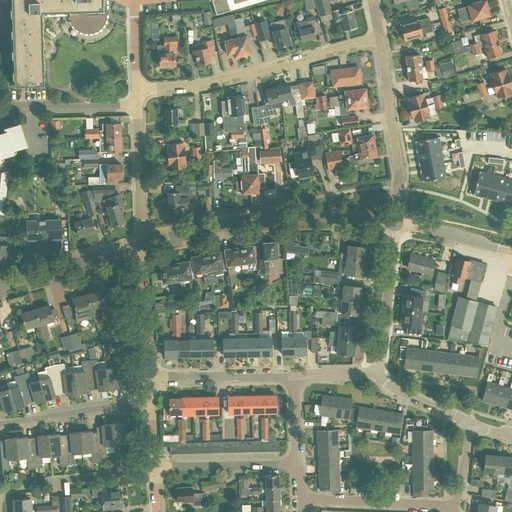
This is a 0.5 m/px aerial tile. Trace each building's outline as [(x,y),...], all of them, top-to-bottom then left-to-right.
[(7,0),(7,3),(11,3),(14,86),(27,86),(27,90),(31,90),(31,86),(44,85),(42,13),(69,12),(69,16),(69,19),(70,22),(72,25),(75,28),(77,31),(81,33),(85,34),(88,34),(92,33),(96,32),(98,31),(100,30),(102,27),(104,24),(106,21),(107,17),(107,13),(106,0),(7,0)] [(212,0),(216,15),(231,10),(231,9),(261,0),(212,0)] [(307,0),(309,10),(316,8),(314,0),(307,0)] [(315,0),(320,16),(330,13),(328,1),(332,0),(315,0)] [(393,0),(394,3),(404,1),(409,11),(419,8),(416,0),(393,0)] [(459,16),(487,8),(485,0),(483,0),(467,5),(467,6),(457,9),(459,16)] [(280,7),(282,13),(290,11),(288,5),(280,7)] [(438,9),(441,21),(449,19),(445,7),(438,9)] [(471,21),(490,16),(487,8),(459,16),(461,23),(471,20),(471,21)] [(339,15),(338,10),(332,12),(333,15),(331,16),(332,20),(334,19),(335,23),(341,22),(343,31),(356,27),(352,12),(339,15)] [(210,11),(202,13),(205,25),(213,24),(212,19),(210,11)] [(175,15),(178,24),(185,22),(182,13),(175,15)] [(231,15),(212,19),(213,24),(213,26),(227,24),(231,39),(223,41),(227,55),(233,54),(234,58),(242,56),(231,15)] [(316,23),(314,16),(306,18),(307,20),(298,22),(298,21),(296,21),(298,31),(301,41),(315,37),(312,27),(313,27),(312,24),(316,23)] [(256,35),(253,24),(244,26),(242,18),(234,20),(234,22),(235,27),(235,30),(242,56),(250,54),(246,38),(256,35)] [(276,48),(289,44),(285,29),(290,28),(287,18),(270,23),(272,32),(276,48)] [(402,33),(431,25),(429,18),(418,21),(417,20),(399,25),(402,33)] [(452,31),(449,19),(441,21),(445,34),(452,31)] [(253,24),(256,35),(257,35),(259,41),(271,38),(266,20),(253,24)] [(335,31),(332,22),(327,24),(329,33),(335,31)] [(431,25),(402,33),(404,41),(422,36),(422,34),(433,31),(431,25)] [(475,43),(470,45),(472,51),(477,49),(485,47),(498,43),(495,31),(481,35),(481,34),(473,36),(475,43)] [(178,60),(176,37),(163,38),(164,47),(165,47),(165,54),(158,54),(159,68),(175,66),(174,61),(178,60)] [(210,63),(209,57),(216,56),(212,40),(202,43),(203,49),(192,52),(194,58),(195,58),(197,66),(210,63)] [(498,43),(485,47),(488,58),(488,59),(501,55),(498,43)] [(406,69),(421,67),(419,55),(404,57),(406,69)] [(443,78),(456,75),(452,62),(440,66),(443,78)] [(408,81),(423,79),(421,67),(406,69),(408,81)] [(333,86),(344,85),(356,84),(360,83),(359,68),(331,71),(333,86)] [(506,74),(504,70),(489,74),(492,87),(510,81),(507,73),(506,74)] [(511,89),(510,81),(492,87),(495,94),(497,98),(511,94),(510,90),(511,89)] [(306,83),(308,98),(314,97),(312,82),(306,83)] [(486,89),(486,88),(484,82),(483,82),(476,84),(478,90),(478,91),(486,89)] [(329,102),(365,98),(364,89),(357,90),(356,84),(344,85),(345,94),(338,95),(338,96),(329,97),(329,102)] [(280,101),(281,107),(282,107),(281,101),(287,99),(289,106),(295,105),(297,118),(304,117),(300,96),(291,97),(288,85),(277,88),(280,101)] [(281,107),(280,101),(277,88),(265,91),(266,98),(263,98),(265,104),(258,106),(258,107),(257,107),(259,118),(276,114),(275,108),(281,107)] [(487,94),(486,89),(478,91),(478,90),(462,95),(464,103),(466,103),(468,111),(483,107),(480,96),(487,94)] [(409,110),(427,105),(424,97),(424,98),(422,94),(407,98),(409,102),(407,102),(409,110)] [(319,103),(326,103),(325,95),(318,96),(319,103)] [(442,101),(440,95),(432,97),(434,103),(442,101)] [(234,97),(237,138),(238,138),(239,148),(247,148),(247,147),(246,137),(244,137),(243,131),(245,131),(245,126),(244,126),(243,115),(244,114),(243,96),(234,97)] [(231,139),(237,138),(234,97),(226,97),(227,116),(224,116),(225,133),(231,133),(231,139)] [(349,115),(348,109),(366,107),(365,98),(329,102),(326,103),(319,103),(320,110),(327,110),(327,107),(330,107),(339,106),(340,116),(349,115)] [(436,109),(443,107),(442,101),(434,103),(436,109)] [(427,105),(409,110),(411,118),(413,118),(415,122),(429,118),(428,113),(429,113),(427,105)] [(259,118),(257,107),(251,107),(253,119),(254,126),(260,125),(259,118)] [(177,120),(177,109),(165,109),(166,124),(176,124),(176,126),(185,126),(185,120),(177,120)] [(342,127),(354,126),(359,125),(357,115),(341,117),(342,127)] [(104,138),(120,138),(120,123),(102,124),(102,130),(99,131),(99,128),(93,128),(92,118),(86,118),(86,129),(85,129),(85,139),(99,138),(104,138)] [(204,123),(205,135),(214,135),(213,122),(204,123)] [(190,136),(198,136),(205,135),(204,123),(189,124),(190,136)] [(0,160),(3,160),(2,157),(16,152),(14,146),(24,143),(18,124),(4,129),(5,132),(0,133),(0,160)] [(350,129),(337,132),(340,146),(351,144),(352,145),(352,149),(358,148),(374,145),(372,135),(356,138),(352,139),(350,129)] [(440,137),(416,142),(419,156),(443,151),(440,137)] [(120,138),(104,138),(104,146),(101,146),(101,152),(107,152),(107,153),(121,152),(120,138)] [(308,179),(307,175),(312,174),(308,157),(316,155),(313,142),(306,144),(307,152),(293,154),(296,167),(289,169),(291,178),(298,177),(299,180),(308,179)] [(167,157),(185,155),(184,147),(183,147),(183,143),(167,144),(167,149),(166,149),(167,157)] [(374,145),(358,148),(352,149),(354,155),(348,156),(350,166),(356,165),(355,160),(364,158),(365,162),(370,161),(370,157),(376,156),(374,145)] [(79,159),(92,159),(91,149),(78,150),(79,159)] [(328,170),(342,167),(340,150),(325,153),(328,170)] [(443,151),(419,156),(421,168),(445,164),(443,151)] [(280,152),(261,153),(261,164),(281,162),(280,152)] [(185,155),(167,157),(167,165),(169,165),(169,170),(185,168),(185,164),(185,155)] [(92,159),(79,159),(72,159),(73,166),(80,166),(80,162),(83,162),(83,168),(98,167),(97,158),(92,159)] [(240,181),(236,182),(236,192),(241,192),(241,194),(250,194),(248,163),(248,159),(242,159),(241,159),(241,164),(242,175),(240,175),(240,181)] [(107,166),(107,163),(100,164),(100,171),(100,185),(117,184),(116,178),(121,177),(121,165),(107,166)] [(248,163),(250,194),(259,193),(258,188),(265,188),(264,173),(258,174),(257,163),(248,163)] [(445,164),(421,168),(424,182),(448,177),(445,164)] [(232,176),(231,166),(213,167),(213,177),(232,176)] [(479,172),(473,196),(487,199),(493,175),(479,172)] [(493,175),(487,199),(500,202),(506,178),(493,175)] [(511,180),(506,178),(500,202),(511,205),(511,180)] [(197,183),(197,182),(181,182),(182,185),(175,185),(176,193),(167,193),(168,208),(179,208),(179,207),(190,207),(190,205),(191,204),(191,195),(188,194),(187,189),(197,189),(197,191),(206,191),(206,193),(213,193),(213,182),(197,183)] [(90,189),(81,192),(83,200),(84,200),(89,216),(98,214),(93,199),(93,198),(90,189)] [(110,227),(122,223),(118,207),(124,206),(120,194),(109,197),(109,198),(103,200),(108,218),(106,219),(108,227),(110,226),(110,227)] [(84,220),(82,213),(75,215),(77,222),(74,223),(78,236),(94,231),(90,218),(84,220)] [(27,240),(60,238),(60,220),(27,222),(27,240)] [(10,248),(11,238),(0,236),(0,262),(1,263),(3,262),(4,262),(6,247),(10,248)] [(339,259),(364,261),(365,247),(359,246),(359,238),(345,237),(345,246),(348,246),(348,247),(346,247),(345,253),(347,253),(347,254),(340,253),(339,259)] [(267,290),(267,279),(267,273),(269,273),(268,259),(277,258),(276,242),(262,243),(264,259),(259,259),(260,269),(258,269),(254,282),(251,289),(250,292),(267,290)] [(308,255),(309,247),(299,246),(299,244),(286,242),(285,252),(308,255)] [(239,248),(241,264),(248,263),(249,270),(256,269),(255,261),(256,261),(255,255),(253,255),(252,246),(246,247),(245,245),(240,246),(239,248)] [(241,264),(239,248),(238,248),(236,246),(232,247),(231,249),(225,250),(226,259),(225,259),(226,266),(227,266),(228,273),(235,272),(233,265),(241,264)] [(205,255),(211,283),(217,282),(216,275),(223,274),(222,268),(219,252),(217,252),(216,251),(212,252),(211,253),(205,255)] [(193,257),(192,257),(195,273),(203,272),(204,276),(205,284),(206,284),(211,283),(205,255),(199,256),(198,254),(194,255),(193,257)] [(430,274),(434,260),(411,254),(407,268),(430,274)] [(464,261),(462,259),(460,258),(458,259),(456,259),(452,275),(453,275),(451,282),(452,283),(459,284),(460,285),(461,277),(470,279),(465,298),(458,296),(450,325),(451,325),(447,338),(463,341),(487,345),(498,306),(475,301),(485,265),(470,261),(469,262),(464,261)] [(362,275),(364,261),(339,259),(338,265),(346,266),(345,273),(362,275)] [(181,263),(175,264),(177,280),(178,285),(180,293),(185,292),(184,284),(183,279),(191,278),(188,262),(187,262),(185,260),(181,261),(181,263)] [(162,266),(160,266),(161,272),(162,279),(163,283),(171,281),(171,285),(173,294),(180,293),(178,285),(177,280),(175,264),(168,265),(167,264),(163,264),(162,266)] [(319,277),(341,279),(341,273),(320,270),(319,277)] [(444,293),(446,273),(438,271),(433,290),(444,293)] [(313,276),(313,282),(340,285),(341,279),(319,277),(313,276)] [(342,299),(360,301),(361,287),(344,285),(343,287),(341,287),(341,293),(343,293),(342,299)] [(402,297),(401,305),(403,305),(403,310),(421,312),(422,299),(425,300),(426,292),(411,288),(410,295),(404,295),(404,297),(402,297)] [(96,314),(94,308),(106,304),(101,290),(87,294),(92,309),(96,322),(100,321),(97,313),(96,314)] [(96,322),(92,309),(87,294),(73,299),(77,313),(85,311),(87,317),(88,316),(90,324),(96,322)] [(199,309),(213,309),(212,299),(198,302),(199,309)] [(358,315),(360,301),(342,299),(341,313),(358,315)] [(179,300),(165,301),(166,309),(179,308),(179,300)] [(36,309),(44,337),(50,335),(46,322),(53,320),(58,318),(56,309),(51,310),(49,305),(36,309)] [(38,339),(44,337),(36,309),(21,314),(25,328),(36,325),(38,330),(36,331),(38,339)] [(400,314),(399,322),(401,322),(401,325),(407,325),(406,334),(421,335),(422,324),(419,324),(421,312),(403,310),(402,314),(400,314)] [(294,338),(293,332),(293,311),(289,311),(289,332),(289,338),(281,338),(281,354),(294,354),(294,338)] [(356,341),(357,327),(340,325),(340,327),(337,327),(336,332),(330,331),(329,339),(339,339),(356,341)] [(101,340),(114,336),(112,329),(99,333),(101,340)] [(312,352),(311,338),(311,330),(305,331),(305,338),(294,338),(294,354),(306,354),(306,352),(312,352)] [(71,334),(75,347),(76,352),(86,349),(85,343),(81,345),(77,333),(71,334)] [(259,334),(259,339),(259,355),(272,355),(271,338),(269,339),(269,333),(259,334)] [(76,352),(75,347),(71,334),(60,338),(64,351),(68,350),(69,354),(76,352)] [(235,334),(235,339),(235,356),(247,355),(247,339),(247,334),(235,334)] [(247,355),(259,355),(259,339),(259,334),(247,334),(247,339),(247,355)] [(223,356),(235,356),(235,339),(223,340),(223,356)] [(356,341),(339,339),(329,339),(328,345),(335,346),(334,351),(337,352),(337,353),(354,355),(356,341)] [(189,357),(201,356),(200,340),(188,341),(189,357)] [(201,356),(213,356),(213,340),(200,340),(201,356)] [(164,357),(177,357),(176,341),(164,341),(164,357)] [(177,357),(189,357),(188,341),(176,341),(177,357)] [(23,363),(25,362),(35,360),(31,346),(26,348),(19,350),(23,363)] [(404,368),(419,370),(421,350),(407,348),(407,350),(405,360),(404,368)] [(19,350),(12,352),(16,364),(16,365),(23,363),(19,350)] [(49,359),(60,356),(58,350),(48,353),(49,359)] [(433,372),(435,352),(421,350),(419,370),(433,372)] [(447,373),(450,354),(435,352),(433,372),(447,373)] [(461,375),(464,355),(450,354),(447,373),(461,375)] [(464,355),(461,375),(476,377),(478,357),(464,355)] [(106,368),(109,389),(119,388),(119,386),(125,385),(121,356),(113,357),(114,367),(106,368)] [(109,389),(106,368),(97,369),(96,359),(89,360),(93,390),(98,389),(98,391),(109,389)] [(87,390),(93,390),(89,360),(81,361),(82,371),(74,372),(77,394),(87,392),(87,390)] [(64,363),(54,365),(60,394),(66,393),(66,395),(77,394),(74,372),(65,373),(64,363)] [(45,370),(37,372),(39,379),(45,400),(56,397),(55,395),(60,394),(54,365),(44,367),(45,370)] [(25,373),(21,374),(29,403),(34,401),(35,403),(38,402),(45,400),(39,379),(31,382),(28,372),(25,373)] [(498,385),(490,383),(493,374),(489,373),(486,382),(487,382),(482,401),(493,404),(498,385)] [(16,386),(8,389),(14,409),(24,406),(24,404),(29,403),(21,374),(17,375),(13,376),(14,379),(16,386)] [(505,407),(510,389),(502,386),(504,378),(500,377),(498,385),(493,404),(505,407)] [(0,411),(3,411),(4,412),(14,409),(8,389),(0,390),(0,411)] [(334,417),(337,397),(323,395),(320,416),(334,417)] [(259,412),(264,412),(264,396),(252,397),(252,412),(252,418),(259,418),(259,412)] [(264,396),(264,412),(276,412),(276,396),(264,396)] [(228,413),(240,413),(240,397),(227,397),(228,413)] [(240,413),(252,412),(252,397),(240,397),(240,413)] [(349,419),(351,399),(337,397),(334,417),(349,419)] [(171,414),(182,414),(181,398),(169,399),(169,409),(163,409),(164,419),(171,419),(171,414)] [(182,414),(193,414),(193,398),(181,398),(182,414)] [(193,414),(205,413),(205,398),(193,398),(193,414)] [(205,398),(205,413),(217,413),(217,398),(205,398)] [(371,430),(374,410),(359,407),(356,427),(371,430)] [(385,432),(388,412),(374,410),(371,430),(385,432)] [(399,434),(402,414),(388,412),(385,432),(399,434)] [(113,424),(114,445),(123,445),(124,454),(131,454),(129,424),(123,425),(123,423),(113,424)] [(105,446),(114,445),(113,424),(102,425),(102,427),(96,427),(96,432),(97,432),(99,457),(106,456),(105,446)] [(317,445),(338,445),(338,430),(317,431),(317,445)] [(97,432),(96,432),(91,433),(91,431),(81,432),(83,453),(91,453),(92,462),(100,462),(99,457),(97,432)] [(412,446),(433,446),(432,431),(412,431),(412,446)] [(74,454),(83,453),(81,432),(70,433),(70,435),(65,435),(67,464),(75,464),(74,454)] [(67,464),(65,435),(59,435),(59,434),(48,435),(50,456),(59,455),(60,465),(67,464)] [(41,457),(50,456),(48,435),(37,436),(38,438),(32,438),(35,467),(35,472),(38,472),(38,467),(42,467),(41,457)] [(9,460),(18,459),(16,437),(5,438),(5,440),(0,440),(0,446),(2,470),(10,470),(9,460)] [(35,467),(32,438),(27,438),(26,437),(16,437),(18,459),(26,458),(27,468),(35,467)] [(318,460),(339,459),(338,445),(317,445),(318,460)] [(412,460),(433,460),(433,446),(412,446),(412,460)] [(497,479),(499,456),(485,455),(484,472),(491,472),(490,478),(497,479)] [(511,472),(511,468),(511,457),(499,456),(497,479),(503,480),(504,474),(511,474),(504,500),(511,501),(511,496),(511,472)] [(318,474),(339,473),(339,459),(318,460),(318,474)] [(412,474),(433,474),(433,460),(412,460),(412,474)] [(318,489),(340,488),(339,473),(318,474),(318,489)] [(413,496),(428,496),(428,488),(433,488),(433,474),(412,474),(413,488),(413,496)] [(265,482),(260,482),(260,488),(261,488),(266,488),(279,487),(278,475),(265,475),(265,482)] [(239,489),(248,488),(248,476),(238,476),(239,489)] [(226,487),(225,479),(212,481),(200,482),(202,491),(213,490),(213,489),(226,487)] [(101,491),(101,486),(92,487),(93,497),(101,496),(103,510),(123,508),(121,489),(101,491)] [(81,487),(70,488),(71,499),(82,498),(81,487)] [(193,493),(192,487),(176,488),(176,490),(174,491),(175,494),(177,495),(177,501),(183,501),(183,502),(193,502),(193,500),(201,500),(201,493),(193,493)] [(266,488),(261,488),(261,493),(266,493),(266,500),(279,499),(279,487),(266,488)] [(495,499),(496,490),(482,489),(481,496),(495,499)] [(59,511),(72,511),(71,496),(58,497),(59,505),(59,511)] [(15,511),(31,511),(30,499),(14,500),(15,511)] [(262,511),(280,511),(279,499),(266,500),(266,507),(252,507),(250,507),(251,511),(249,511),(262,511)] [(494,511),(495,506),(480,503),(478,511),(494,511)]
